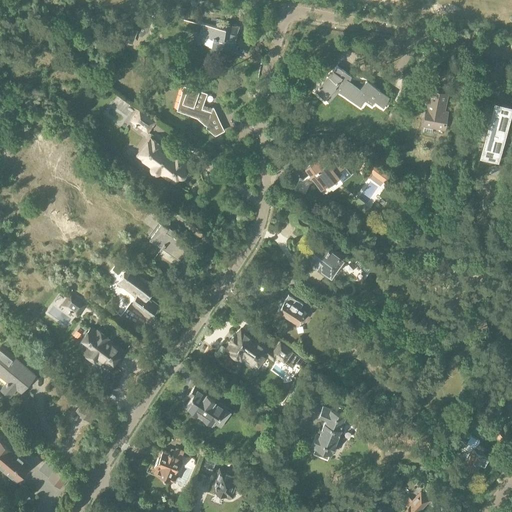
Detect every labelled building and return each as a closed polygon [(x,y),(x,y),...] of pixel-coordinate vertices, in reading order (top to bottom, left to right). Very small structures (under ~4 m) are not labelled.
[(232,53),(236,41),(234,40),(239,26),(226,24),(226,27),(203,23),(201,34),(203,34),(202,42),(232,53)] [(131,42),(135,30),(129,28),(125,40),(131,42)] [(328,78),(316,91),(328,102),(340,91),(360,105),(365,99),(372,104),(375,101),(383,106),(387,108),(392,99),(388,97),(367,83),(360,90),(347,81),(349,76),(350,77),(351,76),(337,66),(332,72),(331,71),(327,76),(329,77),(328,78)] [(207,94),(199,91),(191,88),(192,87),(190,86),(190,88),(188,87),(179,109),(209,120),(216,134),(224,130),(213,108),(211,112),(202,108),(207,94)] [(427,109),(424,125),(425,125),(424,132),(432,133),(433,127),(444,129),(447,112),(444,112),(447,92),(431,89),(427,109)] [(499,160),(511,109),(511,103),(494,99),(480,155),(499,160)] [(140,110),(132,121),(148,132),(155,121),(140,110)] [(479,131),(484,113),(476,111),(472,129),(479,131)] [(159,172),(160,171),(162,173),(164,171),(175,179),(178,175),(179,175),(180,175),(181,176),(182,175),(183,175),(184,174),(185,173),(185,172),(185,171),(185,170),(185,169),(185,168),(184,168),(184,167),(186,164),(174,154),(171,158),(161,151),(163,147),(151,138),(140,153),(145,157),(143,159),(152,166),(151,167),(151,168),(151,169),(152,170),(152,171),(153,171),(153,172),(154,172),(155,173),(156,173),(157,173),(158,173),(158,172),(159,172)] [(341,180),(339,177),(336,173),(345,167),(331,148),(323,154),(320,150),(314,154),(316,157),(305,166),(311,175),(317,170),(329,185),(331,187),(341,180)] [(368,159),(360,171),(369,177),(372,173),(384,181),(389,174),(368,159)] [(303,194),(308,181),(295,175),(290,188),(303,194)] [(162,248),(178,260),(177,261),(179,262),(191,244),(158,221),(158,222),(160,224),(149,239),(160,247),(159,248),(161,249),(162,248)] [(315,238),(303,254),(303,255),(316,265),(315,267),(318,269),(317,270),(328,279),(331,275),(332,276),(333,274),(335,274),(336,273),(338,272),(339,271),(340,269),(341,271),(342,270),(347,274),(350,270),(345,266),(347,263),(343,260),(339,257),(340,255),(330,247),(329,249),(315,238)] [(354,264),(345,277),(347,279),(349,276),(351,277),(353,278),(354,279),(356,279),(358,279),(360,279),(362,279),(364,278),(366,277),(367,276),(369,274),(372,270),(357,260),(354,264)] [(127,299),(128,297),(152,315),(159,304),(148,296),(155,287),(132,270),(127,276),(124,274),(118,283),(128,291),(125,295),(114,311),(121,316),(131,302),(127,299)] [(72,294),(63,305),(77,316),(86,305),(72,294)] [(299,302),(292,297),(289,294),(286,299),(277,311),(298,325),(306,313),(296,306),(299,302)] [(124,354),(121,352),(107,341),(108,339),(98,330),(96,333),(91,328),(80,343),(86,348),(83,352),(97,363),(100,359),(113,369),(124,354)] [(253,338),(252,338),(240,329),(236,335),(235,335),(234,335),(234,336),(234,337),(235,337),(232,341),(231,341),(230,341),(230,342),(230,343),(226,349),(229,351),(230,353),(231,354),(233,356),(234,357),(236,357),(238,358),(241,360),(244,356),(255,364),(261,357),(263,358),(269,351),(257,342),(255,344),(253,341),(253,340),(253,339),(253,338)] [(284,362),(291,351),(280,343),(272,353),(284,362)] [(22,392),(35,374),(0,346),(0,375),(8,381),(1,390),(10,397),(17,388),(22,392)] [(243,420),(239,417),(241,414),(235,410),(233,413),(228,410),(230,407),(200,389),(191,404),(212,417),(209,421),(218,426),(225,415),(230,418),(228,421),(234,424),(238,427),(243,420)] [(311,415),(316,403),(303,398),(298,410),(311,415)] [(76,411),(91,422),(99,411),(85,400),(76,411)] [(331,409),(323,406),(319,416),(326,419),(325,423),(324,423),(319,435),(316,434),(312,444),(315,445),(314,447),(330,453),(331,452),(332,452),(333,450),(334,450),(336,445),(335,444),(336,442),(335,442),(341,429),(340,429),(343,420),(337,417),(339,413),(331,409)] [(483,440),(488,432),(469,421),(463,431),(472,436),(473,434),(483,440)] [(501,429),(494,434),(502,444),(511,437),(503,427),(501,429)] [(457,459),(463,463),(465,464),(464,467),(471,472),(473,469),(476,471),(480,463),(484,465),(488,457),(482,454),(485,449),(477,445),(479,443),(476,441),(477,439),(471,436),(457,459)] [(0,465),(17,478),(19,476),(29,463),(0,440),(0,465)] [(182,453),(186,443),(178,440),(177,443),(173,442),(172,445),(165,442),(162,449),(161,448),(157,458),(161,459),(158,466),(167,470),(174,473),(178,465),(177,465),(180,458),(183,459),(185,454),(182,453)] [(213,469),(218,456),(205,450),(200,463),(213,469)] [(68,478),(57,469),(49,479),(60,488),(68,478)] [(243,484),(237,482),(239,477),(220,469),(215,482),(217,483),(214,490),(226,495),(227,495),(230,496),(233,490),(239,493),(243,484)] [(417,511),(428,500),(421,493),(413,501),(409,497),(404,503),(408,507),(403,511),(417,511)]
